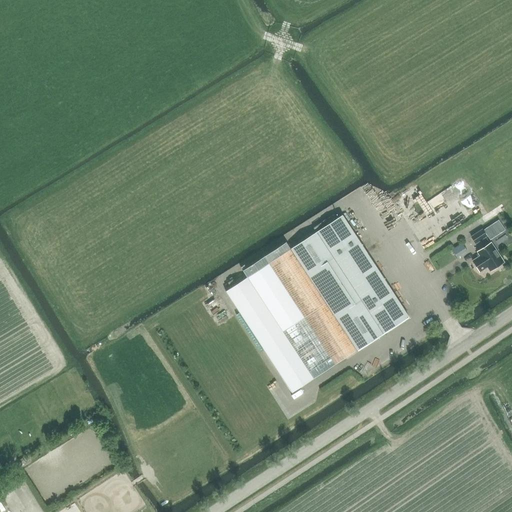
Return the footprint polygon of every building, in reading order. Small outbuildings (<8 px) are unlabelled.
[(405,199),(393,206),(397,212),(408,205),(405,199)] [(409,317),(342,215),(290,249),(286,242),(243,270),(247,277),(225,291),(292,392),(357,350),(358,351),(409,317)] [(482,230),(471,237),(476,243),(486,237),(482,230)] [(463,243),(453,247),(455,253),(466,249),(463,243)] [(479,257),(473,261),(480,272),(487,267),(490,271),(503,262),(491,243),(477,252),(479,254),(477,255),(479,257)]
